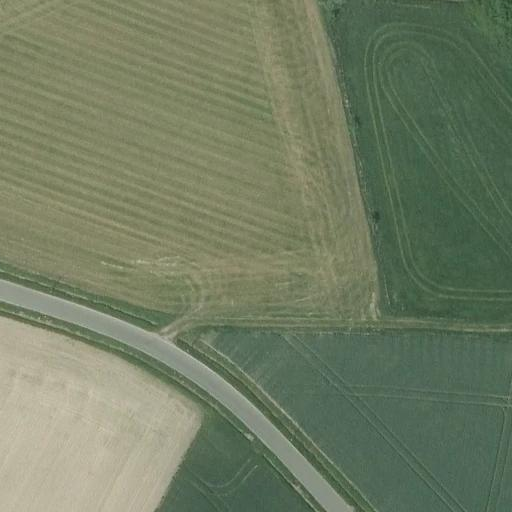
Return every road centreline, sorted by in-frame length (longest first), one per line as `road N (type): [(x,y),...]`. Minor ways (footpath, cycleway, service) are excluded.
road 1 (tertiary): [(0,291),(154,347),(229,399),(335,511)]
road 2 (track): [(154,347),(189,322),(511,327)]
